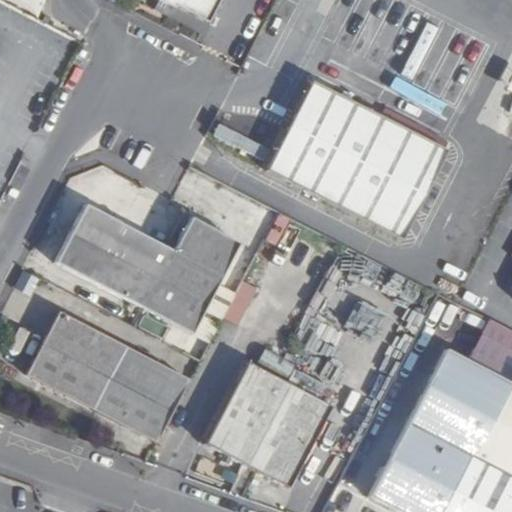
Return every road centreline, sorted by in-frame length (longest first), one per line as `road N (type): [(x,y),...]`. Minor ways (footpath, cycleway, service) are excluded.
road 1 (unclassified): [(90,98),(0,267)]
road 2 (unclassified): [(0,448),(179,511)]
road 3 (unknown): [(0,4),(24,23),(30,63),(0,123)]
